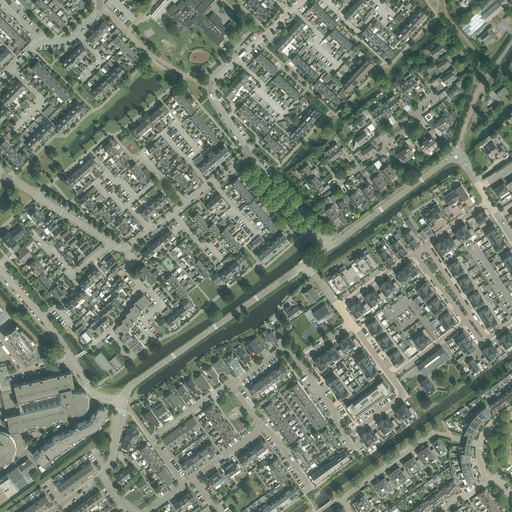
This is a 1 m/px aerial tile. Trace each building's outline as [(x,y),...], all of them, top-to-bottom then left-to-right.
[(78,9),(85,2),(82,0),(78,0),(73,6),(75,8),(76,7),(78,9)] [(208,18),(206,16),(204,15),(211,8),(209,6),(215,0),(203,0),(204,1),(202,0),(188,0),(186,3),(183,0),(177,6),(175,3),(169,9),(175,15),(172,18),(178,23),(175,26),(181,31),(186,25),(189,28),(195,22),(198,25),(198,24),(206,32),(205,32),(219,45),(225,38),(223,36),(228,31),(219,24),(222,20),(214,12),(208,18)] [(256,0),(251,6),(256,10),(261,4),(256,0)] [(498,1),(497,0),(489,0),(462,28),(472,39),(478,33),(479,34),(485,28),(484,27),(489,23),(488,22),(482,15),(498,1)] [(38,7),(42,11),(48,5),(44,1),(38,7)] [(482,15),(488,22),(504,8),(498,1),(482,15)] [(310,11),(311,10),(314,12),(319,7),(315,2),(308,9),(310,11)] [(356,2),(352,7),(358,12),(362,8),(356,2)] [(261,4),(256,10),(260,14),(266,8),(261,4)] [(52,10),(48,5),(42,11),(46,16),(52,10)] [(319,7),(314,12),(318,17),(324,11),(319,7)] [(354,16),(358,12),(352,7),(348,11),(354,16)] [(420,7),(415,13),(416,14),(423,20),(428,15),(427,14),(428,13),(425,10),(424,11),(420,7)] [(269,9),(268,10),(266,8),(260,14),(265,18),(272,11),(269,9)] [(56,14),(52,10),(46,16),(50,20),(56,14)] [(324,11),(318,17),(323,21),(328,15),(324,11)] [(344,16),(350,21),(354,16),(348,11),(344,16)] [(415,12),(410,18),(412,19),(411,20),(418,26),(423,20),(416,14),(415,13),(415,12)] [(61,18),(56,14),(50,20),(55,24),(61,18)] [(328,15),(323,21),(327,25),(333,19),(328,15)] [(496,15),(489,21),(494,27),(501,21),(496,15)] [(59,29),(65,23),(61,18),(55,24),(59,29)] [(302,28),(306,24),(300,19),(296,23),(302,28)] [(337,23),(333,19),(327,25),(332,29),(337,23)] [(413,31),(418,26),(411,20),(406,25),(413,31)] [(107,29),(109,26),(104,22),(100,26),(106,32),(110,36),(112,38),(116,34),(114,31),(111,33),(107,29)] [(302,28),(296,23),(292,27),(298,33),(302,28)] [(8,24),(2,29),(7,34),(12,28),(8,24)] [(370,24),(368,27),(362,32),(367,37),(372,31),(372,30),(374,28),(370,24)] [(408,36),(413,31),(406,25),(402,30),(408,36)] [(102,36),(106,32),(100,26),(95,30),(102,36)] [(298,33),(292,27),(288,32),(294,37),(298,33)] [(7,34),(11,38),(17,32),(12,28),(7,34)] [(335,28),(330,34),(334,38),(340,32),(335,28)] [(102,36),(95,30),(91,34),(96,39),(98,41),(102,36)] [(402,30),(397,36),(403,42),(408,36),(402,30)] [(487,30),(480,37),(487,45),(491,42),(492,43),(496,40),(487,30)] [(375,33),(372,31),(367,37),(371,41),(378,33),(376,32),(375,33)] [(21,36),(17,32),(11,38),(15,42),(21,36)] [(294,37),(288,32),(284,36),(290,42),(294,37)] [(344,36),(340,32),(334,38),(339,42),(344,36)] [(378,33),(371,41),(376,45),(383,37),(378,33),(378,34),(378,33)] [(96,39),(91,34),(87,39),(92,44),(90,45),(92,47),(96,43),(98,41),(96,39)] [(117,44),(122,39),(117,35),(112,40),(111,42),(115,46),(117,44)] [(15,42),(20,46),(25,41),(21,36),(15,42)] [(290,42),(284,36),(280,41),(285,46),(290,42)] [(349,40),(344,36),(339,42),(343,46),(349,40)] [(383,37),(376,45),(380,49),(386,43),(387,41),(383,37)] [(117,44),(121,48),(126,44),(122,39),(117,44)] [(343,46),(348,50),(353,44),(349,40),(343,46)] [(275,45),(281,51),(285,46),(280,41),(275,45)] [(390,47),(386,43),(387,41),(386,43),(380,49),(384,52),(384,53),(390,47)] [(119,50),(124,54),(130,48),(126,44),(121,48),(119,50)] [(441,44),(435,49),(433,46),(428,51),(429,52),(431,55),(433,53),(437,58),(446,51),(441,44)] [(76,49),(82,55),(85,52),(86,53),(88,52),(81,45),(78,47),(76,49)] [(389,57),(395,51),(390,47),(384,53),(389,57)] [(6,48),(2,52),(8,58),(12,54),(6,48)] [(123,55),(128,59),(135,52),(130,48),(124,54),(123,55)] [(71,53),(72,54),(78,60),(81,57),(82,58),(83,56),(82,55),(76,49),(74,52),(73,51),(71,53)] [(139,56),(135,52),(128,59),(132,63),(139,56)] [(261,52),(255,58),(260,62),(265,57),(261,52)] [(67,58),(74,65),(77,63),(79,61),(78,60),(72,54),(69,56),(67,58)] [(297,54),(291,60),(296,64),(301,58),(297,54)] [(366,56),(364,58),(366,60),(363,63),(369,69),(374,64),(373,63),(374,62),(371,59),(370,60),(366,56)] [(265,57),(260,62),(264,67),(270,61),(265,57)] [(74,65),(67,58),(64,61),(62,63),(63,63),(62,63),(68,69),(71,67),(72,68),(74,65)] [(300,68),(306,62),(301,58),(296,64),(300,68)] [(447,58),(440,62),(438,60),(433,64),(436,68),(438,67),(442,72),(452,65),(447,58)] [(270,61),(264,67),(269,71),(274,65),(270,61)] [(38,62),(31,69),(35,74),(42,66),(40,64),(38,62)] [(305,72),(310,66),(306,62),(300,68),(305,72)] [(364,75),(369,69),(363,63),(358,69),(364,75)] [(116,67),(115,66),(113,68),(114,69),(120,75),(122,73),(123,73),(125,71),(124,71),(125,70),(119,64),(116,67)] [(273,75),(279,69),(274,65),(269,71),(273,75)] [(41,77),(47,71),(45,69),(45,68),(43,66),(43,67),(42,66),(35,74),(40,78),(41,77)] [(309,76),(314,71),(310,66),(305,72),(309,76)] [(118,78),(120,76),(120,75),(114,69),(111,72),(110,71),(108,73),(109,74),(115,80),(118,78)] [(358,69),(353,74),(359,80),(364,75),(358,69)] [(250,76),(245,70),(240,75),(248,82),(250,80),(248,78),(250,76)] [(48,71),(47,71),(41,77),(44,80),(43,81),(45,83),(46,82),(52,76),(49,73),(50,73),(48,71)] [(309,76),(314,81),(319,75),(314,71),(309,76)] [(452,71),(445,76),(443,74),(438,78),(441,82),(443,80),(447,85),(451,82),(457,78),(452,71)] [(113,83),(115,80),(109,74),(107,76),(106,75),(104,77),(105,78),(111,84),(113,82),(113,83)] [(279,74),(273,79),(278,84),(283,78),(279,74)] [(354,86),(359,80),(353,74),(348,80),(354,86)] [(52,75),(52,76),(46,82),(48,84),(47,85),(49,87),(50,86),(56,80),(54,78),(54,77),(52,75)] [(248,82),(240,75),(236,79),(242,85),(244,86),(248,82)] [(416,81),(411,75),(405,80),(413,89),(418,85),(421,89),(424,87),(418,79),(416,81)] [(102,81),(101,80),(99,82),(100,83),(106,89),(108,87),(109,87),(111,85),(110,85),(111,84),(105,78),(102,81)] [(283,78),(278,84),(282,88),(288,82),(283,78)] [(242,85),(236,79),(232,84),(238,89),(242,85)] [(319,79),(313,85),(318,89),(323,83),(319,79)] [(16,83),(14,84),(15,85),(14,85),(20,91),(23,88),(24,89),(26,88),(19,80),(16,83)] [(57,80),(56,80),(50,86),(53,89),(52,90),(54,92),(55,91),(61,85),(59,82),(57,80)] [(348,80),(343,85),(349,91),(354,86),(348,80)] [(410,98),(407,94),(413,89),(405,80),(397,86),(407,100),(410,98)] [(288,82),(282,88),(287,92),(292,86),(288,82)] [(104,92),(106,90),(106,89),(100,83),(98,85),(97,84),(94,86),(96,88),(96,87),(102,93),(104,91),(104,92)] [(327,84),(326,85),(323,83),(318,89),(322,93),(328,87),(329,86),(327,84)] [(61,84),(61,85),(55,91),(58,94),(57,95),(58,96),(65,89),(63,87),(64,87),(61,84)] [(238,89),(232,84),(228,88),(234,93),(238,89)] [(12,87),(10,89),(10,90),(16,96),(19,93),(19,94),(21,92),(20,91),(14,85),(12,87)] [(457,85),(450,90),(449,87),(443,91),(446,96),(449,94),(452,99),(462,92),(457,85)] [(292,86),(287,92),(291,96),(296,90),(292,86)] [(505,86),(496,94),(500,99),(509,91),(505,86)] [(90,91),(97,98),(99,96),(101,94),(102,93),(96,87),(96,88),(93,90),(92,90),(92,89),(91,87),(88,90),(90,91)] [(328,87),(322,93),(327,97),(332,91),(328,87)] [(224,92),(230,98),(234,93),(228,88),(224,92)] [(65,89),(58,96),(63,101),(70,94),(68,92),(68,91),(66,89),(66,90),(65,89)] [(5,94),(11,100),(12,101),(17,97),(16,96),(10,90),(7,92),(5,94)] [(175,98),(174,99),(176,101),(183,95),(179,90),(173,96),(175,98)] [(296,100),(297,98),(301,94),(296,90),(291,96),(290,97),(292,99),(293,98),(296,100)] [(337,95),(336,95),(332,91),(327,97),(331,101),(337,95)] [(338,93),(336,95),(337,95),(331,101),(336,105),(338,103),(340,101),(343,98),(338,93)] [(398,99),(394,93),(388,98),(395,107),(401,103),(404,107),(407,105),(401,98),(398,99)] [(13,102),(12,101),(11,100),(5,94),(3,97),(2,96),(0,98),(1,99),(0,99),(6,105),(8,107),(13,102)] [(178,104),(180,106),(187,99),(183,95),(176,101),(177,101),(179,103),(178,104)] [(395,107),(388,98),(379,104),(384,110),(390,118),(392,116),(389,112),(395,107)] [(182,108),(184,110),(191,104),(187,99),(180,106),(181,105),(183,107),(182,108)] [(76,105),(74,104),(72,106),(73,107),(74,107),(80,113),(82,111),(84,109),(84,108),(78,102),(76,105)] [(246,105),(243,103),(238,109),(242,113),(248,107),(249,106),(247,104),(246,105)] [(164,114),(169,110),(163,104),(158,108),(164,114)] [(188,115),(195,109),(191,104),(184,110),(185,110),(187,112),(186,113),(188,115)] [(2,107),(0,108),(0,110),(5,116),(6,116),(8,113),(9,114),(11,112),(4,105),(2,108),(2,107)] [(311,108),(308,111),(316,118),(321,113),(313,105),(311,108)] [(384,115),(387,120),(390,118),(384,110),(382,112),(377,106),(371,110),(378,120),(384,115)] [(77,116),(80,114),(79,113),(80,113),(74,107),(73,107),(71,110),(70,109),(68,111),(69,112),(69,111),(75,117),(77,115),(77,116)] [(247,117),(252,111),(248,107),(242,113),(247,117)] [(443,109),(446,114),(441,118),(448,127),(454,123),(449,117),(452,115),(446,107),(443,109)] [(158,108),(154,112),(159,118),(164,114),(158,108)] [(66,114),(65,113),(63,115),(64,116),(70,122),(73,120),(75,118),(75,117),(69,111),(69,112),(66,114)] [(191,120),(190,120),(192,122),(199,116),(195,111),(188,117),(191,120)] [(257,112),(255,114),(252,111),(247,117),(251,121),(259,113),(257,112)] [(305,118),(303,116),(303,117),(311,124),(316,118),(308,111),(305,114),(307,116),(305,118)] [(154,112),(149,116),(155,122),(159,118),(154,112)] [(363,118),(366,116),(362,112),(357,116),(359,118),(352,123),(357,130),(367,123),(363,118)] [(251,121),(256,126),(263,118),(259,113),(251,121)] [(149,115),(144,119),(150,126),(155,122),(149,116),(149,115)] [(64,116),(62,119),(61,118),(59,120),(60,121),(66,127),(68,125),(70,123),(70,122),(64,116)] [(194,125),(196,127),(203,120),(199,116),(192,122),(193,122),(195,124),(194,125)] [(298,122),(306,129),(311,124),(303,117),(298,122)] [(263,118),(256,126),(260,130),(266,124),(265,124),(267,122),(263,118)] [(437,126),(442,132),(448,127),(441,118),(435,122),(432,118),(429,120),(435,128),(437,126)] [(144,120),(140,123),(146,130),(150,126),(144,119),(144,120)] [(59,120),(54,124),(61,131),(63,129),(64,130),(66,128),(65,127),(66,127),(60,121),(59,120)] [(198,129),(200,131),(207,125),(203,120),(196,127),(196,126),(198,129)] [(44,126),(50,132),(52,129),(52,130),(54,128),(54,127),(48,121),(46,124),(44,123),(43,125),(44,126)] [(293,128),(301,135),(306,129),(298,122),(295,125),(297,127),(295,129),(293,127),(293,128)] [(135,127),(141,134),(146,130),(140,123),(136,127),(135,127)] [(266,124),(260,130),(265,134),(272,126),(269,124),(268,126),(266,124)] [(202,134),(204,136),(211,130),(207,125),(200,131),(202,133),(202,134)] [(40,128),(38,129),(39,130),(45,136),(47,134),(48,134),(50,132),(49,132),(50,132),(44,126),(41,128),(40,128)] [(131,131),(136,138),(141,134),(135,127),(131,131)] [(367,133),(369,131),(366,127),(361,131),(362,134),(356,139),(361,145),(371,138),(367,133)] [(292,132),(290,135),(296,140),(301,135),(293,128),(290,130),(292,132)] [(39,130),(38,129),(33,134),(34,135),(41,141),(43,139),(45,137),(45,136),(39,130)] [(437,137),(431,129),(428,131),(432,135),(420,144),(417,140),(414,142),(420,149),(423,148),(427,154),(439,145),(434,139),(437,137)] [(206,138),(207,140),(215,134),(211,130),(204,136),(204,135),(206,138)] [(272,138),(268,133),(262,139),(267,143),(272,138)] [(31,136),(29,138),(30,139),(36,145),(38,143),(38,144),(40,141),(41,141),(34,135),(33,134),(31,136)] [(211,145),(219,139),(215,134),(207,140),(208,140),(210,142),(210,143),(211,145)] [(3,150),(10,143),(8,141),(9,140),(5,136),(0,140),(0,143),(0,144),(0,147),(1,148),(1,149),(3,150)] [(271,147),(277,142),(272,138),(267,143),(271,147)] [(34,148),(36,146),(36,145),(30,139),(27,142),(26,141),(24,143),(31,150),(33,148),(34,148)] [(279,139),(277,142),(271,147),(276,151),(283,143),(279,139)] [(405,141),(408,144),(402,149),(410,159),(416,154),(411,148),(414,146),(408,139),(405,141)] [(373,146),(376,144),(373,140),(367,144),(369,147),(363,151),(368,158),(377,151),(373,146)] [(151,154),(151,153),(158,148),(160,146),(156,141),(147,149),(151,154)] [(105,154),(107,152),(114,146),(110,142),(103,147),(103,148),(101,149),(105,154)] [(341,149),(337,142),(330,147),(338,157),(343,152),(347,156),(349,154),(343,147),(341,149)] [(500,146),(498,148),(493,142),(484,149),(492,158),(497,153),(500,157),(506,152),(500,146)] [(11,146),(12,145),(10,143),(3,150),(6,153),(5,153),(7,155),(8,155),(14,149),(11,146)] [(280,156),(288,148),(283,143),(276,151),(280,156)] [(224,145),(198,167),(205,175),(231,153),(224,145)] [(114,147),(114,146),(107,152),(111,157),(117,151),(114,147)] [(335,165),(332,161),(338,157),(330,147),(325,151),(329,157),(327,159),(332,167),(335,165)] [(16,151),(17,150),(15,148),(14,149),(8,155),(10,157),(12,160),(12,159),(12,160),(18,154),(18,153),(16,151)] [(155,158),(162,152),(158,148),(151,153),(155,158)] [(400,157),(404,163),(410,159),(402,149),(397,153),(394,149),(391,151),(397,159),(400,157)] [(113,163),(121,156),(117,151),(111,157),(113,159),(111,160),(111,161),(113,163)] [(22,153),(21,154),(19,152),(18,153),(18,154),(12,160),(15,162),(14,162),(16,164),(17,164),(25,156),(22,153)] [(166,152),(164,155),(162,152),(155,158),(159,163),(166,157),(168,155),(166,152)] [(125,160),(121,156),(113,163),(117,167),(119,166),(126,160),(125,160)] [(163,167),(170,161),(166,157),(159,163),(159,162),(163,167)] [(97,164),(91,158),(87,162),(92,168),(97,164)] [(123,170),(127,167),(130,165),(126,160),(119,166),(123,170)] [(174,162),(172,164),(170,161),(163,167),(167,172),(176,165),(174,162)] [(92,168),(87,162),(82,166),(89,174),(92,172),(90,170),(92,168)] [(136,163),(129,168),(133,173),(140,168),(136,163)] [(303,178),(309,173),(311,176),(318,170),(316,167),(312,170),(308,164),(298,171),(303,178)] [(382,174),(384,173),(389,179),(396,174),(389,165),(384,168),(382,166),(378,169),(382,174)] [(89,174),(82,166),(78,169),(83,176),(88,172),(89,174)] [(169,173),(173,177),(180,172),(176,167),(169,173)] [(137,178),(143,172),(140,168),(133,173),(137,178)] [(83,176),(78,169),(73,173),(79,180),(83,176)] [(307,182),(306,182),(311,189),(320,182),(316,176),(320,172),(318,170),(311,176),(306,180),(307,182)] [(148,176),(147,177),(143,172),(137,178),(135,179),(137,182),(139,180),(141,182),(148,176)] [(182,174),(181,173),(180,172),(173,177),(174,178),(174,177),(178,182),(185,175),(183,173),(182,174)] [(69,177),(68,177),(74,184),(79,180),(73,173),(69,177)] [(181,186),(188,181),(188,180),(190,179),(186,174),(185,175),(178,182),(181,186)] [(372,184),(374,182),(379,189),(386,184),(379,174),(374,178),(372,175),(368,178),(372,184)] [(145,187),(152,181),(148,176),(141,182),(145,187)] [(64,181),(70,188),(74,184),(68,177),(64,181)] [(233,186),(235,188),(234,189),(241,183),(237,178),(230,184),(232,186),(233,186)] [(191,182),(190,183),(188,181),(181,186),(185,191),(193,184),(191,182)] [(329,184),(324,187),(320,182),(311,189),(315,194),(321,190),(323,192),(331,187),(329,184)] [(238,193),(245,187),(241,183),(234,189),(236,191),(237,190),(239,193),(238,193)] [(509,190),(504,183),(494,189),(495,191),(494,191),(497,195),(498,194),(499,196),(509,190)] [(362,195),(364,193),(369,200),(376,194),(369,185),(364,188),(362,186),(358,189),(362,195)] [(468,196),(461,185),(459,186),(458,185),(457,185),(455,187),(454,188),(455,188),(453,190),(453,191),(459,200),(460,201),(468,196)] [(243,197),(249,192),(245,187),(238,193),(240,195),(241,195),(243,197)] [(349,201),(352,199),(356,206),(363,200),(356,191),(351,195),(349,192),(345,195),(349,201)] [(445,196),(450,205),(459,200),(453,191),(445,196)] [(245,199),(247,202),(253,196),(249,192),(243,197),(242,198),(244,200),(245,199)] [(86,194),(80,200),(84,204),(90,198),(86,194)] [(168,200),(163,194),(158,198),(163,204),(168,200)] [(224,200),(219,194),(214,198),(220,204),(224,200)] [(87,209),(94,203),(90,198),(84,204),(88,208),(87,209)] [(163,204),(158,198),(153,202),(159,208),(163,204)] [(215,208),(220,204),(214,198),(210,201),(215,208)] [(345,198),(340,202),(338,199),(333,203),(338,209),(340,207),(345,214),(352,208),(345,198)] [(251,209),(250,209),(250,210),(257,204),(253,199),(246,205),(247,206),(248,206),(251,209)] [(210,201),(205,205),(210,212),(215,208),(210,201)] [(159,208),(153,202),(149,205),(155,212),(159,208)] [(91,213),(98,208),(94,203),(87,209),(91,213)] [(261,208),(257,204),(250,210),(252,212),(253,211),(255,213),(255,214),(261,208)] [(426,221),(428,224),(433,220),(434,219),(440,216),(438,213),(441,211),(437,204),(433,206),(431,207),(431,208),(427,210),(428,211),(422,215),(424,217),(423,218),(426,221)] [(461,204),(463,207),(460,209),(463,213),(469,208),(467,205),(464,207),(461,204)] [(103,205),(97,211),(101,215),(107,210),(103,205)] [(155,212),(149,205),(144,209),(150,216),(150,215),(154,212),(155,212)] [(449,205),(444,208),(448,215),(453,212),(449,205)] [(332,206),(327,209),(325,206),(321,209),(325,215),(328,214),(332,220),(339,215),(332,206)] [(25,216),(29,213),(33,218),(40,212),(36,207),(30,211),(28,209),(23,213),(25,216)] [(258,219),(265,213),(261,208),(255,214),(254,214),(256,216),(257,216),(259,218),(258,219)] [(140,213),(145,220),(150,216),(144,209),(140,213)] [(104,220),(111,214),(107,210),(101,215),(104,220)] [(118,212),(116,210),(114,212),(111,214),(104,220),(108,225),(115,219),(113,217),(116,214),(118,212)] [(482,212),(479,214),(479,215),(474,218),(478,224),(489,216),(485,211),(482,213),(482,212)] [(37,227),(43,222),(46,220),(44,218),(44,217),(40,212),(33,218),(31,220),(37,227)] [(191,217),(195,222),(201,217),(197,212),(191,217)] [(262,223),(269,217),(265,213),(258,219),(260,221),(261,220),(263,223),(262,223)] [(341,215),(338,217),(340,219),(341,219),(343,222),(342,222),(344,225),(347,223),(345,220),(343,217),(341,215)] [(46,220),(43,222),(47,227),(54,221),(50,216),(46,220)] [(113,223),(114,223),(118,227),(124,222),(124,221),(127,219),(125,217),(122,219),(120,217),(113,223)] [(195,222),(199,226),(205,221),(201,217),(195,222)] [(264,225),(267,227),(273,222),(269,217),(262,223),(264,225)] [(51,231),(58,225),(54,221),(47,227),(51,231)] [(203,231),(207,228),(207,227),(209,226),(205,221),(199,226),(203,231)] [(122,232),(128,226),(124,222),(118,227),(118,228),(118,227),(122,232),(121,232),(122,232)] [(207,227),(207,228),(211,232),(217,227),(213,222),(209,226),(207,227)] [(271,232),(277,226),(273,222),(267,227),(266,228),(268,230),(268,229),(271,232)] [(465,224),(460,228),(467,239),(475,234),(475,232),(471,228),(469,229),(465,224)] [(481,228),(486,236),(497,229),(494,224),(488,227),(487,224),(481,228)] [(8,231),(1,237),(9,246),(25,231),(19,225),(9,233),(8,231)] [(58,234),(62,230),(58,225),(51,231),(55,236),(58,234)] [(66,226),(62,230),(58,234),(62,238),(63,237),(70,231),(66,226)] [(132,227),(130,228),(128,226),(122,232),(125,236),(134,229),(132,227)] [(215,237),(219,233),(221,231),(217,227),(211,232),(215,237)] [(219,233),(223,238),(229,232),(225,228),(221,231),(219,233)] [(434,233),(431,228),(424,233),(427,238),(434,233)] [(460,244),(467,239),(460,228),(455,232),(458,236),(456,238),(460,244)] [(416,235),(412,229),(404,236),(411,246),(417,242),(413,237),(416,235)] [(497,229),(486,236),(489,241),(500,234),(497,229)] [(169,230),(165,234),(170,240),(175,236),(169,230)] [(67,241),(74,235),(70,231),(63,237),(67,241)] [(223,238),(227,242),(233,237),(229,232),(223,238)] [(261,262),(262,261),(263,263),(289,240),(282,233),(257,255),(260,258),(259,260),(261,262)] [(170,240),(165,234),(160,238),(165,244),(170,240)] [(500,234),(489,241),(492,246),(504,239),(503,239),(500,234)] [(74,235),(67,241),(71,246),(82,236),(78,240),(74,235)] [(452,249),(460,244),(456,238),(453,240),(450,235),(445,238),(452,249)] [(79,247),(86,241),(82,236),(71,246),(72,245),(73,246),(75,246),(77,244),(79,247)] [(227,242),(231,247),(237,242),(233,237),(227,242)] [(20,254),(17,257),(20,260),(19,260),(22,263),(23,263),(29,258),(33,255),(26,248),(35,241),(32,238),(20,249),(17,251),(20,254)] [(165,244),(160,238),(156,241),(161,248),(165,244)] [(400,238),(392,244),(399,255),(405,251),(401,245),(404,244),(400,238)] [(447,253),(452,249),(445,238),(440,242),(440,241),(439,242),(447,253)] [(504,239),(492,246),(497,254),(503,250),(502,248),(507,244),(504,239)] [(86,241),(79,247),(83,251),(90,245),(86,241)] [(161,248),(156,241),(151,245),(156,251),(161,248)] [(176,250),(178,248),(181,251),(187,245),(183,241),(174,248),(176,250)] [(237,242),(231,247),(235,251),(241,246),(237,242)] [(447,253),(439,242),(434,245),(441,255),(446,252),(447,253)] [(14,252),(20,247),(17,244),(11,249),(14,252)] [(87,256),(94,250),(90,245),(83,251),(87,256)] [(156,251),(151,245),(147,249),(152,255),(156,251)] [(189,252),(191,250),(187,245),(181,251),(184,255),(189,251),(189,252)] [(392,253),(388,247),(379,253),(383,258),(382,259),(384,261),(384,260),(387,264),(389,263),(389,264),(392,261),(393,260),(389,254),(392,253)] [(142,253),(147,259),(152,255),(147,249),(142,253)] [(503,250),(497,254),(502,262),(511,255),(511,251),(510,249),(505,253),(503,250)] [(243,262),(246,260),(242,255),(244,254),(240,250),(237,252),(238,253),(234,257),(237,260),(241,264),(243,261),(243,262)] [(184,255),(182,257),(186,261),(193,256),(189,252),(189,251),(184,255)] [(356,260),(352,263),(353,265),(359,274),(360,275),(364,272),(365,273),(367,271),(369,270),(374,267),(373,265),(377,262),(369,251),(365,254),(364,253),(355,259),(356,260)] [(452,271),(464,263),(458,255),(452,259),(454,262),(449,265),(452,270),(452,271)] [(511,255),(502,262),(503,262),(504,261),(507,266),(506,267),(511,262),(511,255)] [(113,256),(106,262),(110,267),(117,261),(113,256)] [(196,261),(196,260),(193,256),(186,261),(190,266),(192,264),(196,261)] [(35,258),(28,265),(32,270),(40,263),(37,260),(35,258)] [(192,264),(196,269),(202,264),(198,259),(196,260),(196,261),(192,264)] [(242,265),(241,264),(237,260),(232,264),(238,269),(242,265)] [(117,268),(121,265),(117,261),(110,267),(113,271),(112,272),(114,275),(119,270),(117,268)] [(406,266),(414,277),(419,273),(411,262),(410,263),(409,262),(406,264),(407,265),(406,266)] [(44,268),(40,263),(32,270),(36,275),(44,268)] [(464,263),(452,271),(456,276),(461,273),(462,275),(469,271),(464,263)] [(144,264),(138,269),(142,274),(148,269),(144,264)] [(208,267),(206,268),(202,264),(196,269),(200,273),(208,267)] [(228,267),(233,273),(238,269),(232,264),(228,267)] [(353,265),(347,270),(353,278),(359,274),(353,265)] [(103,274),(101,272),(96,266),(91,270),(96,276),(98,278),(103,274)] [(401,270),(409,280),(414,277),(406,266),(401,270)] [(210,268),(208,267),(200,273),(199,275),(200,276),(201,275),(204,278),(210,273),(208,270),(210,269),(210,268)] [(229,277),(233,273),(228,267),(223,271),(229,277)] [(332,277),(328,280),(336,291),(340,288),(341,289),(344,287),(346,286),(348,285),(350,283),(349,282),(354,279),(353,278),(347,270),(346,268),(341,270),(341,269),(340,269),(331,276),(332,277)] [(148,269),(142,274),(146,279),(152,273),(148,269)] [(157,269),(152,273),(146,279),(150,283),(158,277),(156,275),(159,272),(159,271),(157,269)] [(92,280),(96,276),(91,270),(86,274),(88,276),(92,280)] [(401,286),(409,280),(401,270),(396,273),(400,278),(397,280),(401,286)] [(224,281),(229,277),(223,271),(219,275),(222,279),(224,281)] [(469,271),(462,275),(464,278),(459,281),(462,286),(474,279),(469,271)] [(43,272),(36,279),(40,284),(48,277),(43,272)] [(211,280),(213,281),(214,280),(218,284),(220,282),(222,279),(219,275),(216,272),(212,275),(212,274),(209,277),(211,280)] [(172,274),(166,279),(170,283),(176,278),(172,274)] [(88,276),(84,280),(89,286),(94,282),(92,280),(88,276)] [(45,289),(52,282),(48,277),(40,284),(45,289)] [(127,285),(121,277),(116,281),(121,287),(123,285),(124,286),(125,286),(127,285)] [(174,288),(180,283),(176,278),(170,283),(174,288)] [(385,281),(385,282),(391,290),(393,292),(400,287),(398,284),(396,281),(393,283),(390,278),(385,281)] [(474,279),(462,286),(466,292),(471,288),(472,291),(479,287),(474,279)] [(88,291),(87,289),(89,286),(84,280),(79,284),(83,288),(85,290),(86,292),(88,291)] [(117,291),(121,287),(116,281),(115,280),(113,281),(114,282),(111,285),(113,287),(115,289),(117,291)] [(385,281),(379,285),(383,290),(381,292),(385,298),(393,292),(391,290),(385,282),(385,281)] [(414,288),(419,295),(430,287),(426,282),(421,286),(419,283),(414,288)] [(174,288),(178,293),(184,287),(180,283),(174,288)] [(64,288),(62,290),(57,285),(56,286),(54,284),(49,288),(51,290),(51,291),(57,298),(63,293),(64,295),(68,292),(64,288)] [(111,289),(106,284),(104,285),(106,288),(110,293),(116,299),(120,295),(117,291),(115,289),(113,287),(111,289)] [(178,293),(182,297),(188,292),(184,287),(178,293)] [(312,287),(303,293),(310,303),(319,297),(312,287)] [(430,287),(419,295),(425,303),(431,298),(429,296),(434,292),(430,287)] [(479,287),(472,291),(474,293),(469,297),(472,302),(484,295),(479,287)] [(83,288),(78,292),(83,298),(88,294),(86,292),(85,290),(83,288)] [(370,292),(378,303),(385,298),(381,292),(378,294),(375,289),(370,293),(370,292)] [(83,298),(78,292),(74,296),(79,302),(81,304),(85,300),(83,298)] [(370,292),(364,296),(368,301),(366,303),(370,309),(378,303),(370,292)] [(116,299),(110,293),(106,297),(109,301),(111,303),(116,299)] [(121,339),(126,335),(124,333),(125,333),(130,329),(128,327),(133,323),(132,321),(137,317),(136,316),(141,311),(140,310),(150,301),(143,293),(133,302),(134,304),(129,308),(130,310),(125,314),(126,315),(121,320),(123,321),(118,325),(114,331),(118,336),(119,337),(121,339)] [(188,309),(190,307),(191,308),(193,306),(189,301),(191,300),(187,295),(184,298),(185,299),(181,302),(184,305),(188,309)] [(484,295),(472,302),(476,307),(481,304),(483,306),(489,302),(487,300),(484,295)] [(74,296),(69,300),(74,306),(79,302),(74,296)] [(431,298),(425,303),(431,310),(441,302),(437,297),(433,301),(431,298)] [(413,300),(411,301),(417,309),(420,306),(416,301),(418,300),(416,298),(413,300)] [(64,304),(70,310),(74,306),(69,300),(64,304)] [(355,303),(363,314),(365,312),(370,309),(366,303),(363,305),(360,300),(355,304),(355,303)] [(109,301),(105,305),(110,311),(115,307),(111,303),(109,301)] [(441,302),(431,310),(436,317),(442,313),(440,311),(445,307),(441,302)] [(355,303),(349,307),(353,312),(350,314),(353,318),(355,320),(363,314),(355,303)] [(484,309),(479,312),(483,318),(494,310),(489,303),(483,306),(484,309)] [(109,319),(106,315),(110,311),(105,305),(100,309),(109,319)] [(189,311),(188,309),(184,305),(179,309),(185,315),(189,311)] [(301,312),(297,305),(286,313),(291,319),(301,312)] [(329,324),(335,319),(325,305),(312,314),(309,309),(310,309),(310,308),(304,313),(310,321),(316,317),(319,321),(324,318),(329,324)] [(100,309),(104,313),(99,317),(105,323),(109,319),(100,309)] [(180,319),(185,315),(179,309),(175,313),(180,319)] [(483,318),(482,319),(484,321),(484,320),(486,322),(485,323),(486,323),(497,315),(494,310),(483,318)] [(442,313),(436,317),(442,325),(453,317),(452,317),(449,312),(444,316),(442,313)] [(176,323),(180,319),(175,313),(170,317),(176,323)] [(370,322),(367,324),(371,329),(370,329),(371,330),(382,322),(376,314),(375,315),(370,318),(372,321),(370,322)] [(497,315),(486,323),(489,328),(494,325),(496,327),(502,323),(497,315)] [(79,326),(74,331),(78,336),(79,335),(87,329),(84,325),(86,323),(81,317),(76,322),(79,326)] [(105,323),(99,317),(95,321),(100,327),(105,323)] [(171,327),(176,323),(170,317),(166,321),(169,325),(171,327)] [(453,317),(442,325),(446,330),(456,322),(453,317)] [(167,327),(169,325),(166,321),(163,318),(159,321),(158,320),(156,322),(158,325),(159,327),(161,326),(164,330),(167,328),(167,327)] [(90,325),(95,331),(100,327),(95,321),(90,325)] [(382,322),(371,330),(374,335),(379,331),(381,334),(387,329),(382,322)] [(11,330),(4,334),(26,365),(31,360),(32,361),(35,359),(34,358),(40,355),(32,339),(32,338),(17,324),(11,330)] [(276,329),(281,336),(286,332),(284,329),(283,329),(282,327),(281,325),(276,329)] [(425,328),(417,334),(425,345),(426,344),(430,341),(427,336),(429,334),(425,328)] [(79,335),(85,342),(92,335),(87,329),(79,335)] [(379,339),(378,339),(382,344),(381,344),(382,345),(393,337),(387,329),(381,334),(383,336),(379,339)] [(278,340),(277,339),(280,338),(274,330),(272,332),(271,331),(268,333),(266,330),(260,334),(266,342),(270,340),(273,344),(278,340)] [(135,336),(133,337),(129,332),(126,335),(121,339),(125,344),(127,343),(136,353),(144,346),(135,336)] [(457,333),(451,337),(457,345),(468,337),(464,332),(459,336),(457,333)] [(345,337),(344,338),(352,349),(356,346),(360,343),(355,337),(353,339),(349,334),(348,335),(347,334),(344,336),(345,337)] [(417,334),(410,340),(411,342),(413,344),(414,345),(417,343),(420,348),(425,345),(417,334)] [(511,344),(504,334),(499,338),(503,343),(500,345),(504,351),(511,345),(511,344)] [(256,353),(264,347),(257,337),(246,345),(251,352),(253,350),(256,353)] [(393,337),(382,345),(385,350),(386,349),(390,346),(392,349),(398,344),(393,337)] [(468,337),(457,345),(458,345),(461,349),(460,350),(471,342),(468,337)] [(344,338),(339,342),(342,347),(340,348),(344,354),(347,352),(347,351),(351,348),(352,349),(344,338)] [(471,342),(460,350),(466,358),(472,353),(470,351),(475,347),(471,342)] [(488,346),(487,347),(495,358),(496,357),(495,356),(499,353),(500,354),(503,352),(499,346),(496,348),(493,343),(492,344),(491,343),(489,344),(490,345),(488,347),(488,346)] [(390,354),(389,354),(393,359),(392,359),(393,360),(404,352),(398,344),(392,349),(394,351),(390,354)] [(334,345),(329,349),(337,360),(344,354),(340,348),(338,350),(334,345)] [(242,347),(236,352),(244,363),(250,358),(242,347)] [(425,375),(449,357),(442,347),(417,365),(418,367),(425,375)] [(487,347),(482,350),(486,355),(483,357),(488,363),(495,358),(487,347)] [(329,349),(324,353),(331,362),(336,359),(337,360),(329,349)] [(357,352),(351,357),(357,364),(368,357),(364,351),(362,353),(361,353),(359,355),(357,352)] [(116,355),(109,361),(101,352),(93,358),(104,370),(106,368),(108,371),(110,368),(108,366),(111,364),(115,369),(115,368),(117,371),(124,365),(116,355)] [(404,352),(393,360),(396,365),(401,361),(402,362),(403,364),(404,364),(409,359),(404,352)] [(0,387),(11,385),(10,380),(6,381),(4,374),(8,373),(6,365),(0,366),(0,355),(0,356),(0,353),(0,387)] [(235,356),(234,356),(231,353),(227,356),(228,357),(226,359),(230,365),(231,364),(235,369),(239,366),(235,359),(235,358),(236,358),(236,357),(235,357),(235,356)] [(319,356),(326,365),(326,366),(327,366),(326,365),(330,361),(331,362),(324,353),(320,356),(319,356)] [(317,358),(314,360),(318,365),(315,367),(316,368),(318,370),(319,372),(323,370),(322,369),(324,367),(326,366),(326,365),(319,356),(317,358)] [(368,357),(357,364),(361,369),(371,362),(368,357)] [(229,372),(219,358),(213,363),(219,371),(222,369),(226,374),(229,372)] [(473,358),(468,362),(470,365),(469,365),(471,368),(472,368),(476,373),(484,367),(479,361),(477,363),(473,358)] [(371,362),(361,369),(364,374),(375,366),(374,366),(371,362)] [(289,371),(283,363),(279,366),(285,375),(287,374),(286,373),(289,371)] [(211,367),(204,371),(207,375),(208,374),(210,377),(209,378),(213,383),(218,380),(215,377),(217,375),(212,369),(214,368),(212,366),(211,367)] [(285,375),(279,366),(274,370),(280,377),(283,375),(284,376),(285,375)] [(375,366),(364,374),(370,382),(375,377),(374,375),(379,371),(375,366)] [(330,376),(326,379),(330,384),(341,376),(335,369),(329,373),(331,375),(330,376)] [(280,377),(274,370),(270,373),(276,382),(278,380),(277,379),(280,377)] [(73,379),(71,371),(70,371),(11,385),(0,387),(7,416),(9,424),(10,431),(67,418),(64,404),(67,403),(68,407),(77,412),(86,407),(88,398),(88,397),(82,390),(72,390),(71,386),(74,386),(73,379)] [(207,388),(210,386),(201,373),(195,378),(203,388),(205,386),(207,388)] [(276,382),(270,373),(266,376),(271,384),(274,382),(275,383),(276,382)] [(201,392),(193,381),(194,380),(191,376),(189,377),(191,379),(186,383),(193,393),(195,391),(198,394),(201,392)] [(266,376),(261,379),(268,389),(273,386),(271,384),(266,376)] [(341,376),(330,384),(334,389),(344,381),(341,376)] [(427,377),(420,383),(428,394),(435,389),(427,377)] [(261,379),(257,382),(263,390),(264,392),(268,389),(261,379)] [(352,401),(346,405),(355,417),(391,390),(383,379),(377,383),(378,385),(354,403),(352,401)] [(344,381),(334,389),(337,393),(336,394),(337,394),(348,386),(344,381)] [(261,393),(260,392),(263,390),(257,382),(253,385),(259,394),(261,393)] [(316,429),(321,425),(326,421),(297,382),(287,389),(316,429)] [(176,389),(178,391),(185,401),(190,397),(183,387),(182,385),(176,389)] [(257,394),(257,395),(259,394),(253,385),(248,389),(254,396),(257,394)] [(348,386),(337,394),(340,399),(345,396),(345,395),(347,398),(348,397),(350,396),(351,395),(353,394),(348,386)] [(511,399),(511,397),(506,390),(502,393),(508,402),(510,400),(510,401),(511,399)] [(172,407),(177,403),(180,407),(183,405),(176,395),(175,396),(173,392),(165,397),(172,407)] [(508,402),(502,393),(498,396),(504,405),(507,403),(506,403),(508,402)] [(504,405),(498,396),(493,399),(499,408),(501,407),(504,405)] [(498,410),(498,409),(499,408),(493,399),(489,403),(495,412),(498,410)] [(272,401),(262,408),(266,413),(275,406),(272,401)] [(153,408),(162,420),(171,414),(162,402),(153,408)] [(405,403),(400,407),(408,418),(415,412),(411,406),(408,408),(405,403)] [(213,404),(203,411),(207,416),(215,410),(213,407),(214,407),(213,404)] [(486,404),(480,408),(487,416),(488,414),(489,415),(489,416),(493,413),(492,413),(486,404)] [(37,450),(32,455),(47,468),(51,465),(49,463),(47,460),(52,456),(56,453),(60,450),(64,448),(71,444),(69,441),(74,439),(79,436),(95,428),(96,428),(105,418),(104,417),(108,413),(102,407),(99,406),(96,410),(95,412),(91,417),(85,420),(84,421),(81,422),(77,424),(72,427),(72,426),(71,427),(64,431),(58,434),(53,437),(47,441),(42,445),(39,448),(39,449),(38,449),(37,449),(37,450)] [(269,417),(278,410),(275,406),(266,413),(269,417)] [(400,407),(395,411),(398,416),(396,418),(400,423),(408,418),(400,407),(399,407),(400,407)] [(478,410),(476,413),(484,420),(487,418),(486,418),(485,417),(487,416),(480,408),(479,407),(477,409),(478,410)] [(218,411),(216,412),(215,410),(207,416),(210,420),(219,413),(218,411)] [(272,421),(282,414),(278,410),(269,417),(272,421)] [(150,411),(143,416),(150,425),(154,422),(156,425),(159,423),(150,411)] [(219,416),(221,415),(219,413),(210,420),(213,425),(221,419),(219,416)] [(476,413),(472,417),(480,423),(481,422),(482,423),(484,420),(476,413)] [(275,426),(285,419),(282,414),(272,421),(275,426)] [(383,419),(391,430),(398,424),(394,419),(392,421),(388,416),(383,419)] [(470,420),(468,423),(478,429),(480,426),(479,426),(479,425),(480,423),(472,417),(471,418),(468,416),(465,420),(467,422),(469,419),(470,420)] [(196,430),(200,427),(193,417),(189,420),(196,430)] [(224,420),(223,421),(221,419),(213,425),(216,429),(225,422),(224,420)] [(278,430),(288,423),(285,419),(275,426),(278,430)] [(383,419),(378,423),(381,428),(379,430),(383,436),(391,430),(383,419)] [(189,420),(184,423),(191,433),(196,430),(189,420)] [(226,425),(227,424),(225,422),(216,429),(219,433),(227,427),(226,425)] [(184,423),(180,426),(187,436),(191,433),(184,423)] [(281,434),(291,427),(288,423),(278,430),(281,434)] [(465,428),(467,429),(474,433),(475,431),(476,431),(476,432),(478,429),(468,423),(465,428)] [(326,425),(322,428),(318,431),(317,432),(321,438),(330,432),(326,425)] [(130,429),(128,428),(125,436),(137,440),(139,433),(136,431),(137,429),(131,426),(130,429)] [(180,426),(176,430),(183,439),(187,436),(180,426)] [(230,429),(229,430),(227,427),(219,433),(223,438),(232,431),(230,429)] [(285,439),(294,432),(291,427),(281,434),(285,439)] [(366,431),(366,432),(374,443),(382,437),(377,431),(375,433),(371,428),(366,432),(366,431)] [(474,433),(467,429),(464,435),(473,438),(474,438),(475,435),(474,435),(473,434),(474,433)] [(176,430),(171,433),(178,442),(183,439),(176,430)] [(0,463),(2,462),(3,462),(4,461),(5,461),(7,460),(8,459),(9,459),(10,458),(10,457),(11,456),(12,455),(13,454),(13,453),(13,452),(14,452),(14,451),(14,450),(15,449),(15,448),(15,447),(15,446),(15,445),(15,444),(14,443),(14,442),(14,441),(13,440),(13,439),(12,438),(11,437),(10,436),(9,435),(9,434),(8,434),(7,434),(6,433),(4,432),(2,432),(1,431),(0,431),(0,463)] [(232,434),(233,433),(232,431),(223,438),(226,442),(234,436),(232,434)] [(288,443),(298,436),(294,432),(285,439),(288,443)] [(325,442),(324,442),(325,443),(334,436),(330,432),(321,438),(325,442)] [(366,432),(361,435),(364,440),(362,442),(366,448),(369,446),(368,444),(372,441),(374,443),(366,432)] [(178,442),(171,433),(167,436),(174,446),(178,442)] [(130,446),(134,448),(137,440),(125,436),(122,443),(124,444),(123,448),(129,450),(130,446)] [(162,439),(169,449),(174,446),(167,436),(162,439)] [(328,447),(330,445),(337,441),(334,436),(325,443),(328,447)] [(433,443),(436,447),(433,448),(439,456),(443,453),(442,452),(445,450),(440,443),(441,443),(438,439),(434,442),(435,442),(433,443)] [(267,448),(261,440),(256,444),(264,454),(268,451),(267,448)] [(292,444),(290,446),(291,448),(294,452),(303,446),(299,440),(292,444)] [(209,442),(210,443),(207,445),(212,453),(217,450),(211,441),(209,442)] [(146,443),(138,450),(141,454),(142,454),(150,448),(146,443)] [(264,454),(256,444),(251,447),(258,456),(259,458),(264,454)] [(204,447),(203,446),(202,447),(208,456),(212,453),(207,445),(204,447)] [(303,446),(294,452),(297,456),(306,450),(303,446)] [(200,448),(201,449),(198,451),(204,459),(208,456),(202,447),(200,448)] [(258,456),(251,447),(247,450),(253,459),(256,456),(256,457),(258,456)] [(434,458),(435,459),(439,456),(433,448),(431,450),(428,447),(427,448),(427,447),(423,450),(431,460),(434,458)] [(144,456),(143,457),(144,459),(153,452),(150,448),(142,454),(144,456)] [(343,449),(340,451),(339,451),(338,452),(345,461),(349,458),(343,449)] [(253,459),(247,450),(242,454),(249,463),(250,462),(250,461),(253,459)] [(309,454),(306,450),(297,456),(300,461),(309,454)] [(419,454),(421,457),(418,459),(424,467),(428,464),(427,463),(431,460),(423,450),(420,452),(420,453),(419,454)] [(195,453),(195,452),(193,454),(199,462),(204,459),(198,451),(195,453)] [(148,462),(156,457),(153,452),(144,459),(145,460),(146,460),(148,462)] [(334,455),(341,464),(345,461),(338,452),(334,455)] [(188,456),(189,458),(195,466),(199,462),(193,454),(192,453),(188,456)] [(246,463),(247,464),(249,463),(242,454),(237,457),(243,465),(246,463)] [(300,461),(303,465),(310,460),(310,459),(312,458),(309,454),(300,461)] [(330,458),(337,467),(341,464),(334,455),(330,458)] [(150,465),(149,466),(150,467),(159,461),(156,457),(148,462),(150,465)] [(419,468),(420,469),(424,467),(418,459),(416,460),(414,457),(412,458),(409,460),(416,471),(419,468)] [(22,470),(21,470),(23,474),(28,482),(29,483),(35,478),(29,470),(31,468),(32,469),(34,468),(33,467),(34,466),(32,463),(31,463),(28,458),(18,465),(22,470)] [(187,460),(186,459),(184,460),(191,469),(195,466),(189,458),(187,460)] [(330,458),(331,460),(327,463),(332,470),(337,467),(330,458)] [(181,464),(186,472),(191,469),(184,460),(183,461),(183,462),(181,464)] [(236,464),(233,460),(228,464),(234,473),(239,469),(241,472),(244,471),(238,463),(236,464)] [(266,466),(269,471),(269,470),(278,464),(275,460),(266,466)] [(406,463),(404,464),(406,468),(404,469),(410,477),(414,474),(413,473),(416,471),(409,460),(405,463),(406,463)] [(154,472),(163,466),(159,461),(150,467),(154,472)] [(92,473),(96,470),(91,462),(86,466),(92,473)] [(323,466),(328,473),(332,470),(327,463),(323,466)] [(232,479),(230,476),(234,473),(228,464),(223,468),(227,473),(225,475),(229,481),(232,479)] [(271,474),(272,475),(281,468),(278,464),(269,470),(271,473),(271,474)] [(8,473),(19,489),(23,485),(28,482),(23,474),(17,466),(12,470),(10,471),(8,473)] [(87,476),(92,473),(86,466),(82,469),(87,476)] [(319,469),(324,476),(328,473),(323,466),(319,469)] [(173,480),(163,467),(155,472),(164,484),(160,486),(162,488),(173,480)] [(127,470),(125,468),(115,476),(121,484),(125,480),(124,479),(131,474),(132,475),(134,473),(129,468),(127,470)] [(273,476),(275,479),(284,472),(281,468),(272,475),(273,476)] [(399,468),(398,469),(397,468),(394,471),(402,481),(405,479),(406,480),(410,477),(404,469),(402,471),(399,468)] [(462,472),(465,478),(474,474),(473,472),(474,471),(474,472),(475,471),(474,468),(464,471),(462,472)] [(83,479),(87,476),(82,469),(78,471),(83,479)] [(315,472),(320,479),(324,476),(319,469),(315,472)] [(79,482),(83,479),(78,471),(74,474),(79,482)] [(224,474),(222,476),(218,471),(213,475),(219,482),(224,479),(226,481),(228,480),(229,481),(225,475),(224,474)] [(391,474),(389,475),(392,478),(389,480),(395,488),(399,485),(398,484),(402,481),(394,471),(391,473),(391,474)] [(280,481),(280,482),(287,476),(284,472),(275,479),(277,481),(277,482),(278,483),(280,481)] [(311,475),(316,482),(320,479),(315,472),(311,475)] [(5,475),(0,478),(0,482),(1,484),(2,486),(4,488),(8,493),(9,496),(10,496),(11,495),(19,489),(8,473),(7,473),(5,475)] [(74,474),(70,477),(75,485),(79,482),(74,474)] [(474,474),(465,478),(468,484),(477,478),(478,478),(476,475),(475,475),(474,474)] [(214,490),(216,488),(214,486),(219,482),(213,475),(209,478),(212,483),(210,485),(214,490)] [(71,488),(75,485),(70,477),(66,480),(71,488)] [(387,492),(390,490),(391,490),(395,488),(389,480),(387,482),(385,478),(383,479),(379,481),(387,492)] [(136,485),(138,487),(140,489),(142,488),(147,484),(144,479),(136,485)] [(67,491),(71,488),(66,480),(61,483),(67,491)] [(459,489),(454,480),(446,486),(452,494),(459,489)] [(384,495),(384,494),(387,492),(379,481),(376,484),(375,485),(377,489),(375,491),(380,498),(384,495)] [(0,503),(3,501),(10,496),(9,496),(8,493),(4,488),(2,486),(1,484),(0,482),(0,503)] [(61,483),(57,486),(62,494),(67,491),(61,483)] [(142,488),(146,493),(151,489),(147,484),(142,488)] [(299,493),(294,486),(289,489),(294,496),(295,495),(296,496),(299,494),(299,493)] [(452,494),(446,486),(439,491),(445,499),(452,494)] [(439,491),(437,488),(431,493),(438,504),(445,499),(439,491)] [(294,496),(289,489),(285,492),(290,499),(294,496)] [(486,489),(477,495),(480,500),(489,493),(487,492),(488,491),(486,489)] [(105,498),(100,491),(95,494),(101,501),(105,498)] [(196,499),(191,491),(186,494),(193,503),(194,502),(193,501),(196,499)] [(281,495),(285,502),(290,499),(285,492),(281,495)] [(285,504),(284,503),(285,502),(281,495),(279,493),(275,497),(281,505),(282,506),(285,504)] [(356,505),(355,505),(358,508),(368,501),(366,497),(367,497),(364,493),(356,498),(358,501),(355,503),(356,505)] [(424,498),(425,501),(431,509),(438,504),(431,493),(424,498)] [(490,495),(489,493),(480,500),(483,504),(492,497),(490,495)] [(101,501),(95,494),(91,497),(97,504),(99,506),(100,505),(99,503),(101,501)] [(192,505),(191,504),(193,503),(186,494),(182,497),(187,505),(189,507),(192,505)] [(47,505),(51,502),(46,495),(41,498),(47,505)] [(97,504),(91,497),(87,500),(93,507),(97,504)] [(189,507),(187,505),(182,497),(178,501),(184,509),(184,510),(189,507)] [(270,500),(272,502),(277,509),(281,505),(275,497),(270,500)] [(493,500),(494,500),(492,497),(483,504),(486,508),(487,507),(495,502),(493,500)] [(41,498),(37,501),(42,508),(47,505),(41,498)] [(93,507),(87,500),(83,503),(89,510),(93,507)] [(38,511),(42,508),(37,501),(33,504),(38,511)] [(179,511),(181,509),(182,510),(184,509),(178,501),(173,504),(179,511)] [(361,511),(363,511),(365,511),(366,511),(368,511),(374,507),(372,503),(371,504),(368,501),(358,508),(360,511),(361,511)] [(418,506),(422,511),(427,511),(431,509),(425,501),(418,506)] [(277,509),(272,502),(267,505),(272,511),(274,511),(276,510),(276,509),(277,509)] [(496,503),(495,502),(487,507),(490,511),(498,506),(496,503)] [(86,511),(89,510),(83,503),(79,506),(83,511),(86,511)]
